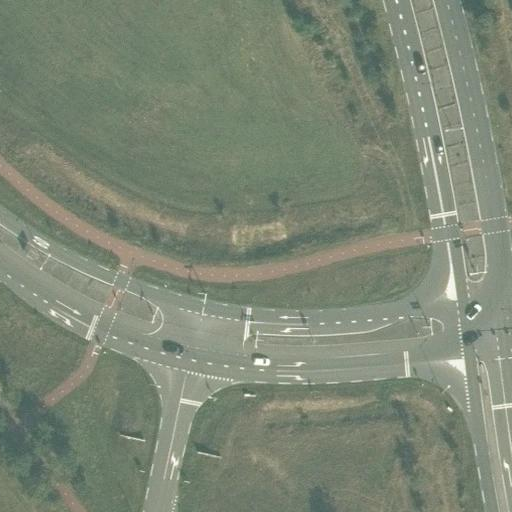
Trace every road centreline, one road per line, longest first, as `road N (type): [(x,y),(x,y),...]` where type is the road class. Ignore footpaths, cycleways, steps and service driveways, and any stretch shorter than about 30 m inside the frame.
road 1 (secondary): [(506,330),(494,227),(446,0)]
road 2 (secondary): [(394,0),(462,306)]
road 3 (tertiary): [(187,361),(317,373),(469,360)]
road 4 (tertiary): [(462,306),(307,319),(199,310)]
road 5 (tertiary): [(199,310),(120,284),(0,217)]
road 6 (tertiary): [(0,267),(100,333),(187,361)]
road 7 (unclassified): [(156,511),(187,361)]
road 8 (secondary): [(469,360),(491,511)]
